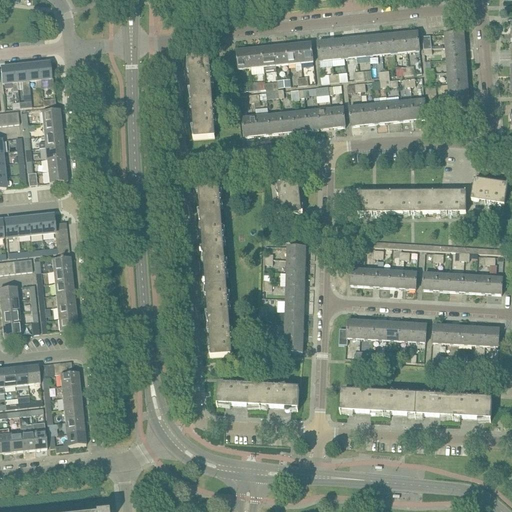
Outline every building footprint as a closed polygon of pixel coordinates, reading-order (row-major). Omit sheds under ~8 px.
[(418,34),(405,35),(407,54),(420,53),(418,34)] [(405,35),(393,36),(395,56),(407,54),(405,35)] [(446,49),(465,48),(464,35),(445,36),(446,49)] [(395,56),(393,36),(380,37),(382,57),(395,56)] [(382,57),(380,37),(368,39),(370,58),(382,57)] [(422,38),(423,48),(424,56),(432,55),(430,37),(422,38)] [(370,58),(368,39),(355,40),(357,59),(370,58)] [(355,40),(343,41),(345,61),(357,59),(355,40)] [(343,41),(330,42),(332,62),(345,61),(343,41)] [(332,62),(330,42),(318,44),(320,63),(332,62)] [(312,44),(299,46),(301,65),(314,64),(312,44)] [(301,65),(299,46),(287,47),(289,66),(301,65)] [(287,47),(274,48),(276,68),(289,66),(287,47)] [(276,68),(274,48),(262,49),(264,69),(276,68)] [(466,60),(465,48),(446,49),(446,61),(466,60)] [(262,49),(249,51),(251,70),(264,69),(262,49)] [(251,70),(249,51),(236,52),(238,71),(251,70)] [(212,99),(209,61),(209,59),(187,60),(188,61),(190,61),(193,100),(212,99)] [(466,60),(446,61),(447,74),(467,72),(466,60)] [(39,81),(41,81),(48,81),(49,89),(53,88),(54,88),(53,79),(51,80),(49,64),(37,66),(39,81)] [(39,81),(37,66),(25,67),(27,83),(29,83),(36,82),(37,89),(42,89),(41,81),(39,81)] [(25,67),(13,68),(15,84),(16,84),(22,84),(23,97),(30,96),(30,90),(29,83),(27,83),(25,67)] [(15,84),(13,68),(1,69),(2,85),(12,84),(12,92),(17,92),(16,84),(15,84)] [(468,85),(467,72),(447,74),(448,86),(468,85)] [(334,85),(333,76),(328,77),(328,79),(321,79),(321,86),(334,85)] [(278,84),(278,90),(290,89),(289,81),(278,83),(278,84)] [(264,84),(253,85),(253,93),(265,92),(264,84)] [(468,85),(448,86),(449,99),(469,97),(468,85)] [(340,87),(328,88),(329,96),(341,95),(340,87)] [(316,89),(317,97),(317,99),(329,98),(329,96),(328,88),(316,89)] [(317,97),(316,89),(303,91),(304,100),(309,100),(309,98),(317,97)] [(469,110),(469,97),(449,99),(450,112),(469,110)] [(212,99),(193,100),(195,134),(196,140),(194,140),(194,141),(215,139),(212,99)] [(425,101),(412,103),(414,122),(427,121),(425,101)] [(19,103),(20,110),(32,109),(31,102),(19,103)] [(414,122),(412,103),(400,104),(401,123),(414,122)] [(400,104),(387,105),(389,125),(401,123),(400,104)] [(389,125),(387,105),(374,106),(376,126),(389,125)] [(376,126),(374,106),(362,108),(364,127),(376,126)] [(364,127),(362,108),(349,109),(351,128),(364,127)] [(331,111),(333,130),(345,129),(343,110),(331,111)] [(43,125),(61,123),(60,111),(42,113),(43,125)] [(333,130),(331,111),(318,112),(320,131),(333,130)] [(320,131),(318,112),(306,114),(308,133),(320,131)] [(308,133),(306,114),(293,115),(295,134),(308,133)] [(293,115),(281,116),(283,135),(295,134),(293,115)] [(281,116),(268,117),(270,137),(283,135),(281,116)] [(270,137),(268,117),(256,119),(258,138),(270,137)] [(258,138),(256,119),(243,120),(245,139),(258,138)] [(61,123),(43,125),(44,138),(62,136),(61,123)] [(44,138),(45,143),(38,144),(39,150),(41,150),(63,147),(62,136),(44,138)] [(65,160),(63,147),(41,150),(42,162),(47,162),(65,160)] [(65,160),(47,162),(48,173),(66,172),(65,160)] [(67,184),(66,172),(48,173),(49,186),(67,184)] [(36,175),(33,175),(28,176),(30,188),(38,187),(36,175)] [(504,206),(508,185),(507,185),(507,187),(475,182),(476,180),(475,180),(471,201),(504,206)] [(272,243),(296,244),(297,215),(303,214),(303,213),(301,214),(297,182),(300,182),(300,181),(278,183),(282,216),(291,215),(291,238),(272,238),(272,243)] [(199,187),(202,218),(202,221),(221,220),(218,185),(197,187),(197,188),(199,187)] [(430,195),(430,214),(466,214),(466,192),(465,192),(465,195),(430,195)] [(358,193),(358,215),(394,215),(394,195),(359,196),(359,193),(358,193)] [(394,195),(394,215),(430,214),(430,195),(394,195)] [(54,232),(54,225),(53,216),(41,218),(43,236),(54,235),(54,232)] [(41,218),(29,219),(31,237),(43,236),(41,218)] [(29,219),(17,220),(19,238),(31,237),(29,219)] [(19,238),(17,220),(5,222),(6,240),(19,238)] [(221,220),(202,221),(205,256),(224,254),(221,220)] [(353,248),(507,257),(509,221),(504,221),(502,251),(353,242),(353,248)] [(66,224),(54,225),(54,232),(67,230),(66,224)] [(306,249),(287,249),(280,248),(279,255),(287,255),(287,262),(306,262),(306,249)] [(224,254),(205,256),(207,290),(226,288),(224,254)] [(53,273),(71,271),(70,259),(52,261),(53,273)] [(306,262),(287,262),(287,275),(305,275),(306,262)] [(73,283),(71,271),(53,273),(54,285),(73,283)] [(363,289),(364,272),(351,271),(350,288),(363,289)] [(377,272),(364,272),(363,289),(376,289),(377,272)] [(391,273),(377,272),(376,289),(390,290),(391,273)] [(391,273),(390,290),(403,291),(404,274),(391,273)] [(417,275),(404,274),(403,291),(416,292),(417,275)] [(287,275),(286,288),(305,289),(305,275),(287,275)] [(436,293),(437,276),(424,276),(423,292),(436,293)] [(437,276),(436,293),(449,294),(450,277),(437,276)] [(463,278),(450,277),(449,294),(462,295),(463,278)] [(463,278),(462,295),(475,295),(476,279),(463,278)] [(476,279),(475,295),(489,296),(490,280),(476,279)] [(490,280),(489,296),(502,297),(503,280),(490,280)] [(73,283),(54,285),(56,297),(74,295),(73,283)] [(226,288),(207,290),(210,324),(229,323),(226,288)] [(286,288),(286,301),(304,302),(305,289),(286,288)] [(0,303),(18,301),(16,289),(0,290),(0,303)] [(75,307),(74,295),(56,297),(57,309),(75,307)] [(18,301),(0,303),(0,307),(1,315),(19,313),(18,301)] [(304,302),(286,301),(285,314),(304,315),(304,302)] [(75,307),(57,309),(58,321),(76,319),(75,307)] [(20,325),(19,313),(1,315),(2,327),(20,325)] [(285,314),(285,327),(304,328),(304,315),(285,314)] [(76,319),(58,321),(59,333),(78,332),(76,319)] [(360,341),(361,323),(348,322),(348,331),(340,331),(339,346),(347,346),(348,340),(360,341)] [(229,323),(210,324),(213,358),(210,358),(210,359),(232,357),(229,323)] [(361,323),(360,341),(373,342),(374,323),(361,323)] [(387,324),(374,323),(373,342),(386,343),(387,324)] [(387,324),(386,343),(399,343),(400,325),(387,324)] [(20,325),(2,327),(3,339),(22,337),(20,325)] [(400,325),(399,343),(412,344),(414,326),(400,325)] [(427,327),(414,326),(412,344),(426,345),(427,327)] [(304,328),(285,327),(285,341),(303,341),(304,328)] [(446,346),(447,328),(434,327),(433,345),(446,346)] [(447,328),(446,346),(459,347),(460,328),(447,328)] [(473,329),(460,328),(459,347),(472,348),(473,329)] [(486,330),(473,329),(472,348),(485,348),(486,330)] [(486,330),(485,348),(498,349),(499,331),(486,330)] [(270,340),(262,340),(262,355),(269,355),(270,340)] [(303,341),(285,341),(284,354),(303,354),(303,341)] [(364,355),(359,354),(359,365),(371,366),(371,358),(364,358),(364,355)] [(38,367),(26,369),(28,386),(40,385),(38,367)] [(26,369),(14,370),(15,388),(28,386),(26,369)] [(14,370),(2,371),(3,389),(15,388),(14,370)] [(72,375),(66,376),(60,376),(61,389),(79,387),(78,374),(72,375)] [(79,387),(61,389),(63,400),(81,398),(79,387)] [(258,408),(259,389),(218,387),(217,408),(218,408),(218,406),(258,408)] [(258,408),(268,409),(291,410),(297,410),(297,413),(298,413),(299,391),(259,389),(258,408)] [(378,415),(379,396),(341,394),(340,415),(341,415),(341,413),(378,415)] [(416,417),(417,398),(379,396),(378,415),(416,417)] [(81,398),(63,400),(64,412),(82,410),(81,398)] [(453,419),(454,400),(417,398),(416,417),(453,419)] [(453,419),(461,419),(483,421),(490,421),(490,423),(491,423),(492,402),(454,400),(453,419)] [(83,422),(82,410),(64,412),(65,424),(83,422)] [(83,422),(65,424),(66,436),(84,434),(83,422)] [(47,451),(45,432),(44,425),(32,427),(35,452),(47,451)] [(35,452),(32,427),(20,428),(21,435),(23,453),(35,452)] [(0,455),(11,455),(9,436),(8,430),(0,430),(0,455)] [(54,437),(49,438),(50,450),(55,450),(56,455),(68,453),(68,448),(86,447),(84,434),(66,436),(67,442),(63,443),(63,447),(55,448),(54,437)] [(21,435),(9,436),(11,455),(23,453),(21,435)]
